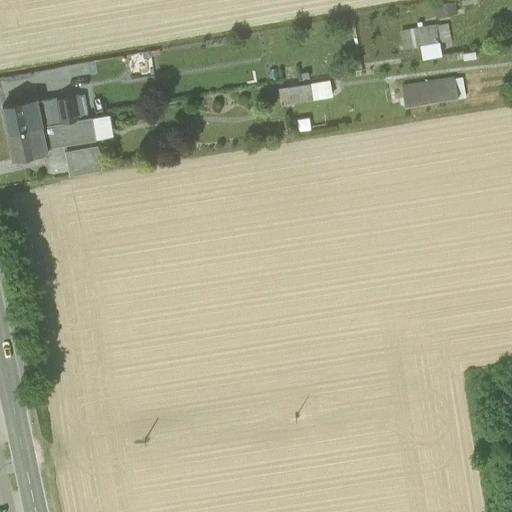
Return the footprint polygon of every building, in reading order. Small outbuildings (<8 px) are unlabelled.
[(456,2),(431,6),(434,19),(458,15),(456,2)] [(448,23),(435,26),(437,41),(451,38),(448,23)] [(419,45),(437,41),(435,26),(400,33),(403,48),(419,45)] [(437,41),(419,45),(422,60),(441,57),(437,41)] [(403,86),(406,106),(459,97),(456,77),(403,86)] [(329,80),(310,83),(313,98),(333,94),(329,80)] [(289,87),(292,102),(313,98),(310,83),(289,87)] [(292,102),(289,87),(278,90),(281,104),(292,102)] [(83,95),(54,100),(58,124),(60,123),(82,120),(87,119),(83,95)] [(2,107),(8,134),(42,125),(37,103),(36,99),(2,107)] [(42,125),(58,124),(54,100),(37,103),(42,125)] [(110,114),(92,118),(96,139),(114,136),(110,114)] [(87,119),(82,120),(85,140),(77,141),(77,142),(96,139),(92,118),(87,119)] [(63,145),(77,142),(77,141),(85,140),(82,120),(60,123),(63,145)] [(47,148),(63,145),(60,123),(58,124),(42,125),(47,148)] [(47,152),(47,148),(42,125),(8,134),(14,160),(47,152)] [(66,151),(71,174),(102,168),(98,145),(66,151)]
